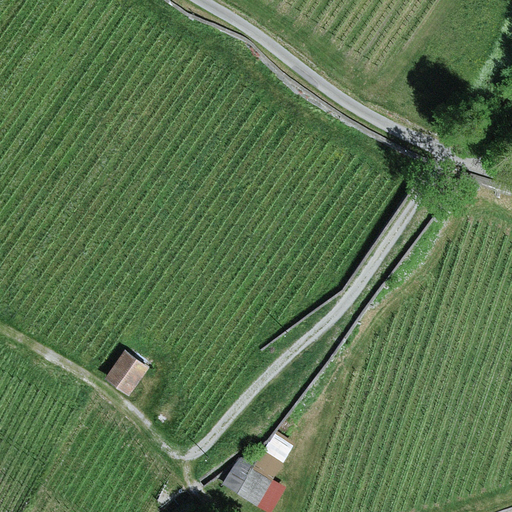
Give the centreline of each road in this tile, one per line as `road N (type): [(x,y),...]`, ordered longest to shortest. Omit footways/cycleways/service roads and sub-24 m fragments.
road 1 (track): [(450,156),(355,299),(206,454),(189,460),(110,392)]
road 2 (track): [(511,175),(390,127),(198,0)]
road 3 (track): [(0,327),(110,392)]
